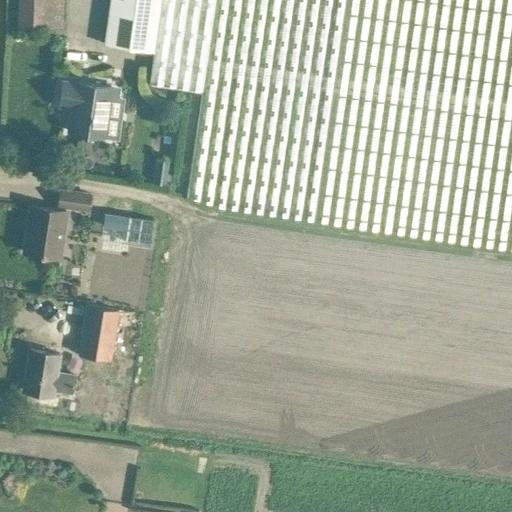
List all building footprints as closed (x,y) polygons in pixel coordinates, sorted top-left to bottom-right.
[(20,0),(20,24),(62,25),(62,0),(20,0)] [(511,0),(110,0),(104,44),(152,51),(150,83),(201,91),(187,199),(511,250),(511,244),(511,0)] [(103,135),(111,85),(76,80),(76,83),(62,81),(59,103),(72,105),(69,130),(103,135)] [(84,161),(79,165),(83,170),(88,165),(84,161)] [(87,210),(90,194),(61,189),(58,205),(87,210)] [(65,209),(51,207),(31,204),(24,251),(58,256),(65,209)] [(118,309),(138,312),(153,217),(103,209),(87,304),(118,309)] [(110,358),(118,309),(87,304),(86,304),(78,352),(110,358)] [(23,389),(55,394),(55,390),(71,393),(74,374),(56,371),(59,353),(29,348),(23,389)]
